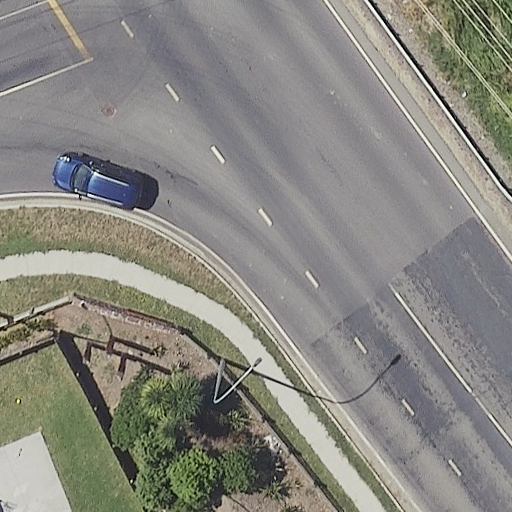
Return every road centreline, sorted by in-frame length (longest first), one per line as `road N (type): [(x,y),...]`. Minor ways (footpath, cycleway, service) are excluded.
road 1 (secondary): [(196,10),(511,416)]
road 2 (unclassified): [(196,10),(0,88)]
